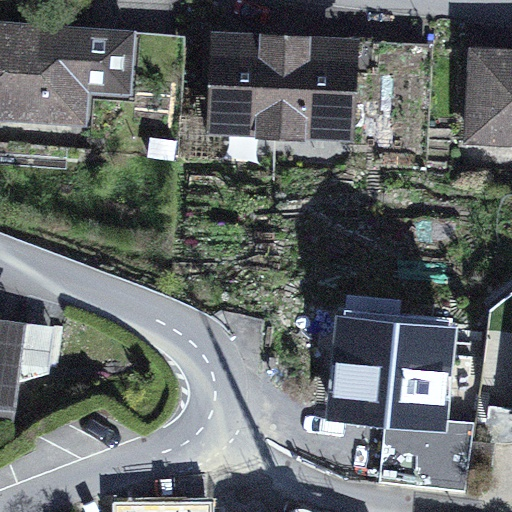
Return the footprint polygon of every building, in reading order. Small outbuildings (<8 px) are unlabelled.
[(136,28),(0,18),(0,119),(88,125),(90,92),(132,95),(136,28)] [(360,35),(212,28),(207,131),(355,139),(360,35)] [(511,45),(469,43),(464,143),(511,145),(511,45)] [(28,321),(0,316),(0,421),(11,424),(28,321)] [(458,328),(334,318),(326,418),(449,429),(458,328)]
